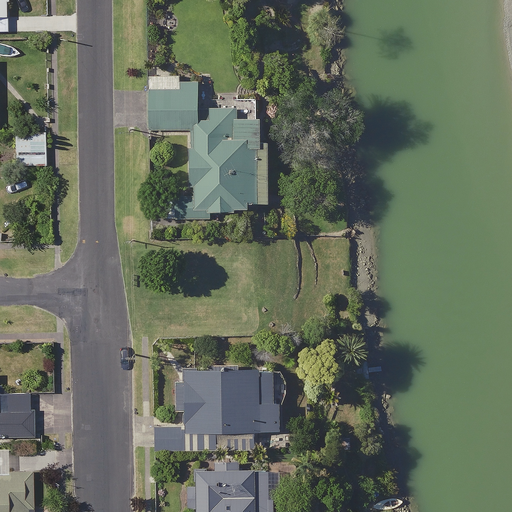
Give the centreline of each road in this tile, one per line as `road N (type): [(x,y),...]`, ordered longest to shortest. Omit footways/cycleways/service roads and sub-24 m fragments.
road 1 (residential): [(97,0),(100,288)]
road 2 (residential): [(100,288),(104,511)]
